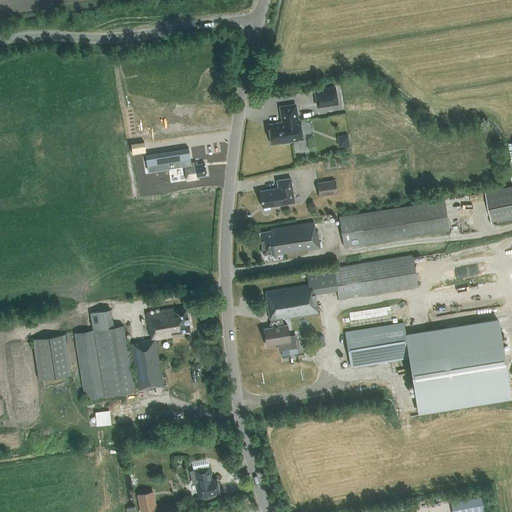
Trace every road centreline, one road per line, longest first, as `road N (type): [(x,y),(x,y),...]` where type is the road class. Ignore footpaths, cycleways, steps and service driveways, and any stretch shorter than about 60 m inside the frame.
road 1 (tertiary): [(263,511),(230,376),(224,304),(238,111),(257,17)]
road 2 (tertiary): [(0,38),(130,36),(257,17)]
